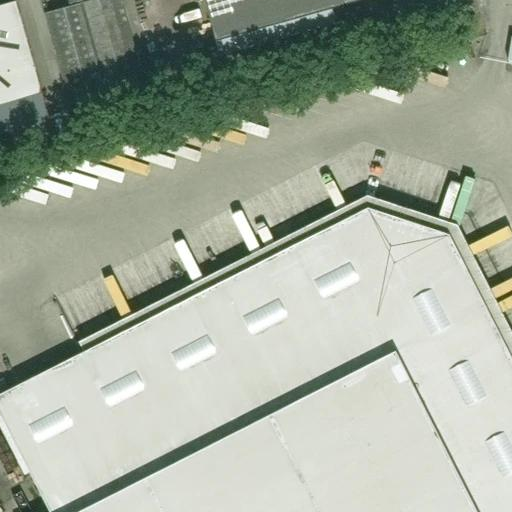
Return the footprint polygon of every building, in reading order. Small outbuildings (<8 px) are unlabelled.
[(84,4),(106,82),(140,72),(120,0),(98,0),(89,3),(84,4)] [(205,0),(217,42),(368,0),(205,0)] [(0,107),(43,95),(17,3),(0,7),(0,107)] [(106,82),(84,4),(77,6),(46,15),(67,93),(106,82)] [(511,511),(511,355),(450,234),(369,208),(0,395),(0,410),(51,511),(511,511)]
